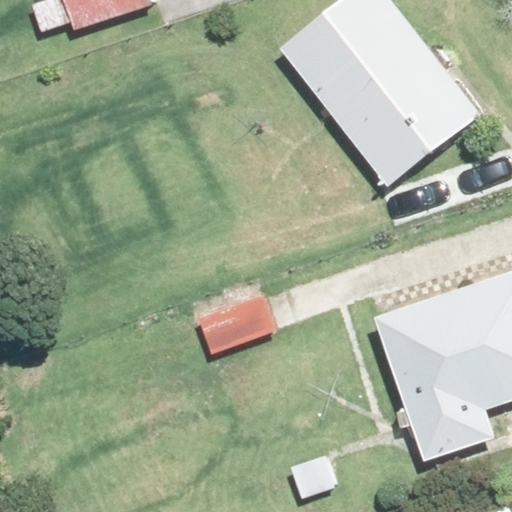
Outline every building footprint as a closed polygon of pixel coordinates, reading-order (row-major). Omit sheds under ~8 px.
[(56,0),(39,5),(49,37),(80,28),(84,40),(170,13),(165,0),(56,0)] [(405,0),(355,0),(294,49),(402,187),(495,113),(405,0)] [(143,235),(45,271),(71,342),(169,306),(143,235)] [(511,275),(390,316),(439,466),(511,441),(511,275)] [(267,297),(204,321),(218,358),(281,335),(267,297)]
